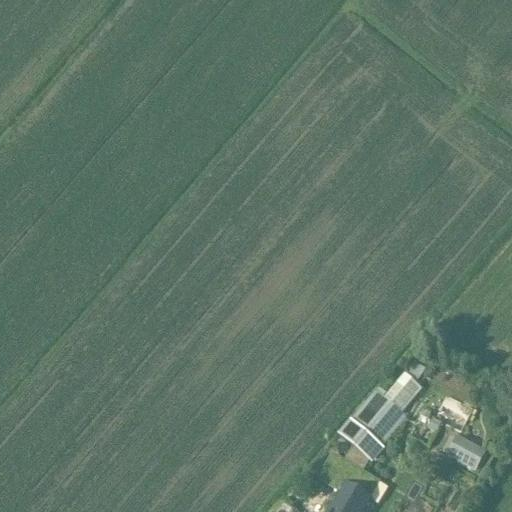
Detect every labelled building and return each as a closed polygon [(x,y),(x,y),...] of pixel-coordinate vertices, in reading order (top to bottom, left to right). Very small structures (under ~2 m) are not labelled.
[(413,365),(406,376),(417,384),(425,373),(413,365)] [(401,377),(382,401),(374,395),(338,438),(352,450),(368,464),(405,420),(399,416),(419,392),(401,377)] [(437,425),(430,421),(425,430),(432,435),(437,425)] [(446,460),(474,475),(484,458),(467,449),(455,443),(446,460)] [(352,450),(343,465),(361,476),(368,464),(352,450)] [(367,511),(371,506),(364,501),(374,484),(361,476),(343,465),(337,462),(335,467),(329,464),(317,483),(338,495),(327,511),(367,511)]
